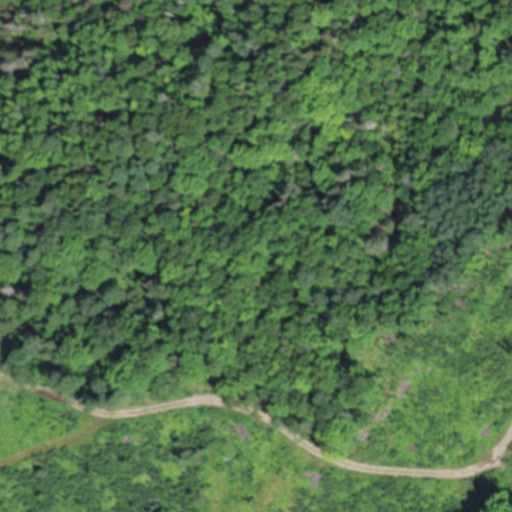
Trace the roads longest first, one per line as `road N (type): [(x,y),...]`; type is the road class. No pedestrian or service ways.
road 1 (track): [(0,372),(81,407),(127,412),(220,398),(356,464),(478,466),(511,431)]
road 2 (track): [(127,412),(0,466)]
